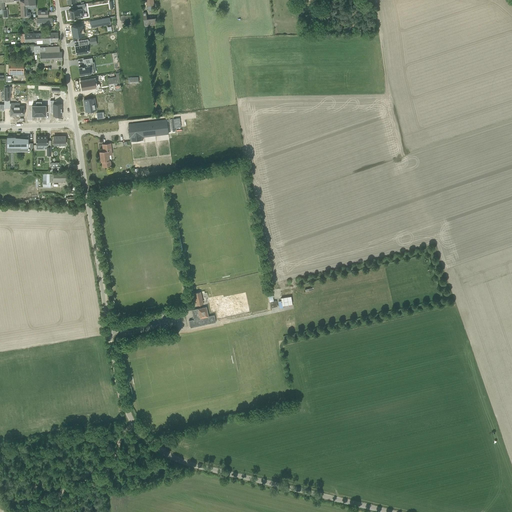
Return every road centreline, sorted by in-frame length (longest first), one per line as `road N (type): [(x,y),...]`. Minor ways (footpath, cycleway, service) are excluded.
road 1 (unclassified): [(393,511),(195,464),(146,441),(120,396),(97,264)]
road 2 (residential): [(97,264),(74,124)]
road 3 (residential): [(74,124),(54,0)]
